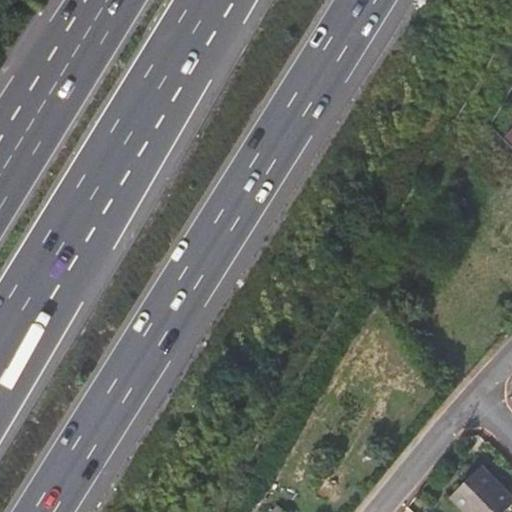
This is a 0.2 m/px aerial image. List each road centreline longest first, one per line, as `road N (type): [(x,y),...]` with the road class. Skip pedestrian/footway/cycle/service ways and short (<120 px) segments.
road 1 (motorway): [(44,511),(366,0)]
road 2 (motorway): [(0,348),(209,0)]
road 3 (motorway): [(103,0),(0,162)]
road 4 (residential): [(378,511),(479,392)]
